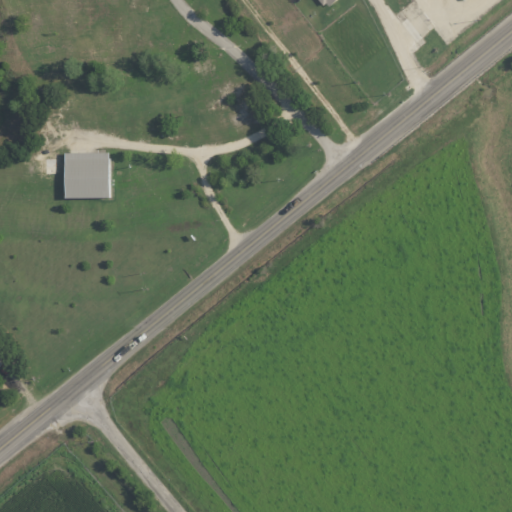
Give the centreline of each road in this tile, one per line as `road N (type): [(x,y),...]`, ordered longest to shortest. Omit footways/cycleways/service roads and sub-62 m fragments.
road 1 (primary): [(140,338),(511,36)]
road 2 (residential): [(357,162),(341,157),(173,0)]
road 3 (primary): [(0,448),(140,338)]
road 4 (residential): [(178,511),(75,388)]
